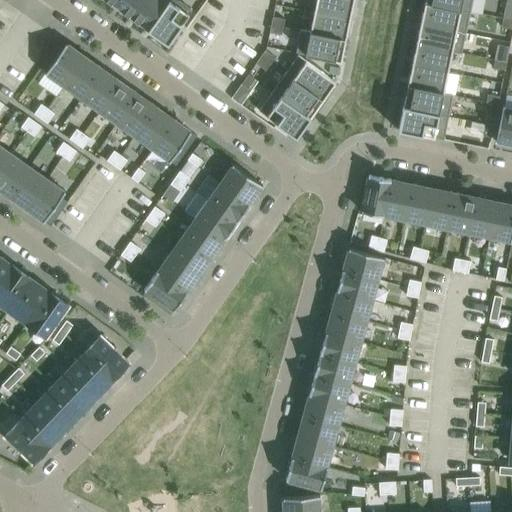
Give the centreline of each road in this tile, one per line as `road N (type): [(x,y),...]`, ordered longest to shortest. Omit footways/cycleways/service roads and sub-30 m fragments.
road 1 (residential): [(256,511),(332,203),(325,185)]
road 2 (residential): [(48,0),(303,178)]
road 3 (residential): [(180,347),(0,224)]
road 4 (residential): [(180,347),(32,504)]
road 5 (residential): [(303,178),(180,347)]
road 6 (residential): [(511,176),(369,146),(348,155),(325,185)]
